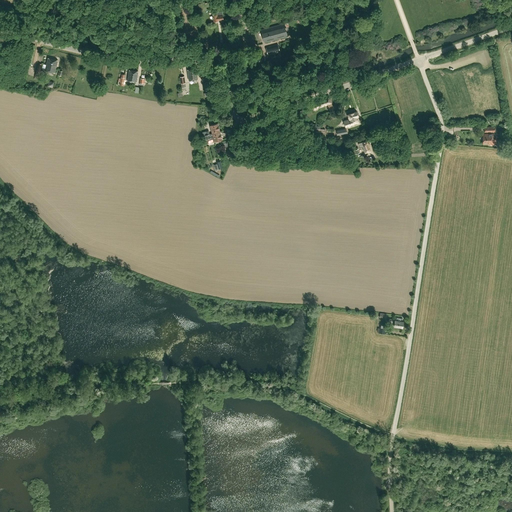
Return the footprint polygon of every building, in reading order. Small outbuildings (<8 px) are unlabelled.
[(223,19),(223,14),(222,14),(222,11),(212,13),(213,21),(220,20),(223,19)] [(287,37),(283,24),(261,29),(265,42),(287,37)] [(280,51),(278,43),(266,47),(268,55),(280,51)] [(54,73),(58,60),(48,58),(45,70),(54,73)] [(43,71),(41,70),(42,66),(41,65),(42,64),(39,63),(39,65),(38,65),(37,69),(36,69),(34,77),(41,79),(43,71)] [(331,103),(329,96),(311,103),(314,109),(331,103)] [(359,122),(357,116),(358,116),(357,111),(347,114),(349,119),(343,121),(345,127),(359,122)] [(210,125),(212,133),(220,131),(217,123),(210,125)] [(493,139),(493,134),(493,132),(495,132),(495,126),(484,127),(484,132),(487,132),(487,134),(482,134),(483,143),(489,143),(490,145),(496,144),(496,139),(493,139)] [(222,140),(220,131),(212,133),(209,134),(206,134),(207,135),(204,135),(205,139),(206,139),(206,140),(213,137),(214,142),(222,140)] [(370,150),(367,140),(361,142),(358,143),(359,146),(360,146),(360,147),(363,146),(365,152),(370,150)] [(402,327),(403,321),(402,321),(403,318),(397,317),(396,320),(389,319),(388,321),(394,322),(394,326),(402,327)]
